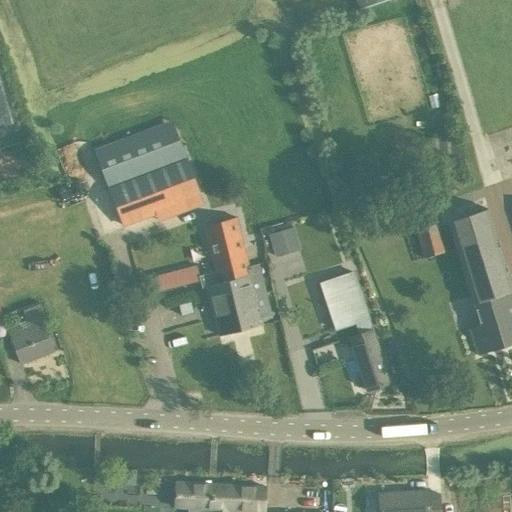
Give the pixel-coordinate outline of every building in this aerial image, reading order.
[(387,0),(357,0),(361,10),(387,0)] [(0,135),(13,132),(0,82),(0,135)] [(437,94),(428,96),(431,107),(440,105),(437,94)] [(200,197),(185,159),(172,123),(95,152),(109,188),(123,226),(200,197)] [(424,259),(445,253),(432,209),(411,215),(424,259)] [(511,291),(511,287),(488,209),(448,221),(473,303),(511,291)] [(202,289),(207,288),(251,278),(236,219),(209,226),(205,227),(216,272),(199,276),(200,281),(202,289)] [(277,256),(299,250),(292,228),(270,234),(277,256)] [(390,382),(354,268),(319,279),(335,327),(355,321),(359,332),(348,335),(366,390),(390,382)] [(178,277),(177,272),(154,277),(157,291),(200,281),(199,276),(198,272),(178,277)] [(219,336),(262,325),(251,278),(207,288),(219,336)] [(470,329),(478,354),(511,343),(511,293),(474,305),(480,326),(470,329)] [(38,303),(22,309),(25,316),(41,310),(38,303)] [(193,313),(191,303),(179,306),(182,316),(193,313)] [(21,365),(54,352),(43,324),(45,322),(41,310),(25,316),(28,325),(8,332),(21,365)] [(138,470),(124,470),(124,479),(138,479),(138,470)] [(189,508),(188,511),(209,511),(210,510),(205,509),(206,484),(176,483),(175,508),(189,508)] [(234,511),(235,486),(206,484),(205,509),(210,510),(216,510),(216,511),(226,511),(227,510),(234,511)] [(235,486),(234,511),(263,511),(265,487),(235,486)] [(440,511),(439,495),(428,495),(428,491),(379,494),(380,511),(440,511)]
